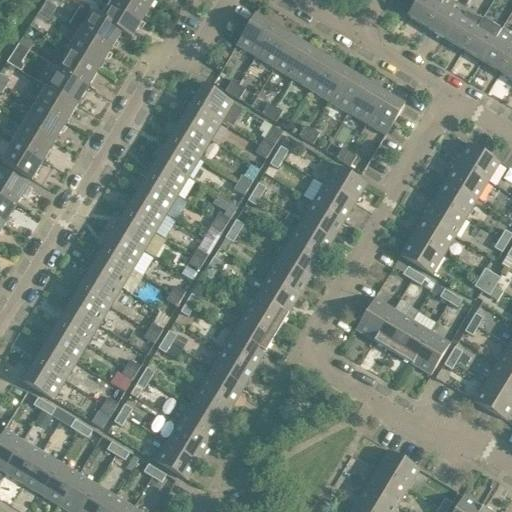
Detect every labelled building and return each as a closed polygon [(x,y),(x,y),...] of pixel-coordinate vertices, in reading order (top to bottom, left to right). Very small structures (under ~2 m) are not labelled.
[(155,1),(153,0),(113,0),(113,1),(144,19),(155,1)] [(417,0),(408,16),(427,28),(444,0),(417,0)] [(450,0),(444,0),(427,28),(446,39),(464,8),(450,0)] [(57,8),(47,1),(42,8),(53,15),(57,8)] [(122,32),(132,38),(144,19),(113,1),(102,19),(122,32)] [(102,19),(82,6),(70,25),(80,32),(111,50),(122,32),(102,19)] [(38,15),(48,22),(53,15),(42,8),(38,15)] [(464,8),(446,39),(464,50),(483,19),(464,8)] [(256,15),(237,46),(256,57),(275,27),(256,15)] [(483,19),(464,50),(483,61),(501,31),(483,19)] [(275,69),(293,38),(275,27),(256,57),(275,69)] [(511,37),(501,31),(483,61),(501,73),(511,54),(511,37)] [(111,50),(80,32),(69,50),(100,69),(111,50)] [(34,44),(23,38),(19,44),(29,51),(34,44)] [(293,80),(312,49),(293,38),(275,69),(293,80)] [(29,51),(19,44),(7,63),(18,69),(29,51)] [(312,91),(330,60),(312,49),(293,80),(312,91)] [(100,69),(69,50),(58,68),(89,87),(100,69)] [(511,54),(501,73),(511,79),(511,54)] [(330,60),(312,91),(330,102),(349,71),(330,60)] [(89,87),(58,68),(47,87),(78,105),(89,87)] [(349,71),(330,102),(349,113),(367,82),(349,71)] [(11,81),(0,74),(0,83),(6,87),(11,81)] [(232,81),(226,92),(233,96),(239,85),(232,81)] [(367,82),(349,113),(367,124),(386,94),(367,82)] [(234,104),(203,85),(191,104),(222,123),(234,104)] [(240,100),(246,90),(239,85),(233,96),(240,100)] [(78,105),(47,87),(36,105),(66,124),(78,105)] [(386,136),(405,105),(386,94),(367,124),(386,136)] [(180,123),(211,141),(217,145),(228,126),(222,123),(191,104),(180,123)] [(269,104),(263,114),(270,118),(276,108),(269,104)] [(66,124),(36,105),(24,124),(55,142),(66,124)] [(277,122),(283,112),(276,108),(270,118),(277,122)] [(169,141),(200,160),(211,141),(180,123),(169,141)] [(55,142),(24,124),(13,142),(44,161),(55,142)] [(306,126),(300,136),(307,141),(313,130),(306,126)] [(313,145),(320,134),(313,130),(307,141),(313,145)] [(275,146),(265,139),(261,146),(271,152),(275,146)] [(158,159),(189,178),(200,160),(169,141),(158,159)] [(2,161),(32,180),(44,161),(13,142),(2,161)] [(500,163),(468,144),(457,163),(489,182),(500,163)] [(256,153),(267,159),(271,152),(261,146),(256,153)] [(289,151),(281,147),(276,155),(284,160),(289,151)] [(343,148),(336,159),(344,163),(350,153),(343,148)] [(350,167),(357,157),(350,153),(344,163),(350,167)] [(270,165),(278,169),(284,160),(276,155),(270,165)] [(147,178),(177,197),(189,178),(158,159),(147,178)] [(446,181),(477,200),(489,182),(457,163),(446,181)] [(367,185),(335,165),(324,184),(356,203),(367,185)] [(28,187),(0,169),(0,195),(17,206),(28,187)] [(253,182),(242,176),(238,183),(249,189),(253,182)] [(135,196),(166,215),(177,197),(147,178),(135,196)] [(435,200),(466,219),(477,200),(446,181),(435,200)] [(234,190),(244,196),(249,189),(238,183),(234,190)] [(267,188),(259,183),(253,192),(261,197),(267,188)] [(313,203),(344,222),(356,203),(324,184),(313,203)] [(248,201),(256,206),(261,197),(253,192),(248,201)] [(17,206),(0,195),(0,221),(5,224),(17,206)] [(124,215),(155,234),(166,215),(135,196),(124,215)] [(218,196),(213,203),(226,211),(224,215),(230,219),(238,208),(218,196)] [(466,219),(435,200),(423,218),(455,237),(466,219)] [(302,221),(333,240),(344,222),(313,203),(302,221)] [(224,215),(220,213),(216,220),(226,226),(230,219),(224,215)] [(113,233),(144,252),(155,234),(124,215),(113,233)] [(455,237),(423,218),(412,237),(444,256),(455,237)] [(212,227),(222,233),(226,226),(216,220),(212,227)] [(244,225),(236,220),(231,229),(239,234),(244,225)] [(290,240),(322,259),(333,240),(302,221),(290,240)] [(226,238),(234,243),(239,234),(231,229),(226,238)] [(511,236),(511,234),(505,230),(500,239),(508,244),(511,236)] [(144,252),(113,233),(102,252),(133,270),(144,252)] [(401,256),(432,275),(444,256),(412,237),(401,256)] [(494,248),(502,253),(508,244),(500,239),(494,248)] [(279,258),(311,277),(322,259),(290,240),(279,258)] [(208,256),(198,250),(194,257),(204,263),(208,256)] [(133,270),(102,252),(91,270),(121,289),(133,270)] [(189,264),(200,270),(204,263),(194,257),(189,264)] [(222,262),(214,257),(209,266),(217,271),(222,262)] [(268,277),(300,296),(311,277),(279,258),(268,277)] [(186,266),(182,273),(193,280),(198,273),(186,266)] [(203,275),(211,280),(217,271),(209,266),(203,275)] [(408,267),(403,275),(412,280),(417,273),(408,267)] [(485,269),(480,278),(488,282),(493,274),(485,269)] [(121,289),(91,270),(80,289),(110,307),(121,289)] [(421,286),(426,278),(417,273),(412,280),(421,286)] [(493,274),(488,282),(495,287),(501,278),(493,274)] [(257,295),(288,314),(300,296),(268,277),(257,295)] [(480,278),(474,287),(482,291),(488,282),(480,278)] [(482,291),(490,296),(495,287),(488,282),(482,291)] [(186,293),(175,287),(171,294),(182,300),(186,293)] [(495,287),(490,296),(498,301),(503,292),(495,287)] [(110,307),(80,289),(68,307),(99,326),(110,307)] [(445,290),(440,297),(449,303),(454,295),(445,290)] [(167,300),(177,307),(182,300),(171,294),(167,300)] [(199,299),(192,294),(186,303),(194,308),(199,299)] [(246,314),(277,333),(288,314),(257,295),(246,314)] [(458,308),(463,300),(454,295),(449,303),(458,308)] [(375,299),(356,330),(375,342),(394,310),(375,299)] [(181,312),(189,317),(194,308),(186,303),(181,312)] [(99,326),(68,307),(57,326),(88,344),(99,326)] [(394,353),(413,321),(394,310),(375,342),(394,353)] [(277,333),(246,314),(235,332),(266,351),(277,333)] [(413,321),(394,353),(412,364),(431,332),(435,326),(417,314),(413,321)] [(483,318),(476,314),(470,322),(478,327),(483,318)] [(465,332),(473,336),(478,327),(470,322),(465,332)] [(163,330),(153,324),(149,331),(159,337),(163,330)] [(88,344),(57,326),(46,344),(77,363),(88,344)] [(145,337),(155,344),(159,337),(149,331),(145,337)] [(177,336),(169,331),(164,340),(172,345),(177,336)] [(266,351),(235,332),(223,351),(255,370),(266,351)] [(431,376),(450,344),(431,332),(412,364),(431,376)] [(180,335),(174,345),(183,350),(188,341),(180,335)] [(159,349),(166,354),(172,345),(164,340),(159,349)] [(77,363),(46,344),(35,363),(66,381),(77,363)] [(511,347),(509,346),(498,364),(511,372),(511,347)] [(463,352),(455,347),(450,356),(458,361),(463,352)] [(255,370),(223,351),(212,369),(244,388),(255,370)] [(444,365),(452,370),(458,361),(450,356),(444,365)] [(141,367),(131,360),(126,368),(137,374),(141,367)] [(23,382),(54,400),(66,381),(35,363),(23,382)] [(511,372),(498,364),(487,383),(511,398),(511,372)] [(122,374),(133,381),(137,374),(126,368),(122,374)] [(155,372),(147,368),(142,377),(150,382),(155,372)] [(244,388),(212,369),(201,388),(233,407),(244,388)] [(450,375),(442,370),(436,379),(445,384),(450,375)] [(136,385),(144,390),(150,382),(142,377),(136,385)] [(475,402),(506,421),(511,411),(511,398),(487,383),(475,402)] [(233,407),(201,388),(190,406),(221,425),(233,407)] [(119,404),(108,397),(104,405),(114,411),(119,404)] [(38,398),(34,406),(42,411),(47,403),(38,398)] [(221,425),(190,406),(180,400),(169,419),(179,425),(210,444),(221,425)] [(51,417),(56,409),(47,403),(42,411),(51,417)] [(133,409),(125,404),(119,414),(127,419),(133,409)] [(100,411),(110,418),(114,411),(104,405),(100,411)] [(42,411),(35,423),(46,429),(53,418),(51,417),(42,411)] [(114,422),(122,427),(127,419),(119,414),(114,422)] [(75,420),(70,428),(79,433),(84,425),(75,420)] [(88,439),(93,431),(84,425),(79,433),(88,439)] [(210,444),(179,425),(167,443),(199,462),(210,444)] [(5,430),(0,437),(0,470),(5,473),(24,441),(5,430)] [(23,484),(42,452),(24,441),(5,473),(23,484)] [(112,442),(107,450),(116,456),(121,448),(112,442)] [(156,462),(188,481),(199,462),(167,443),(156,462)] [(125,461),(130,453),(121,448),(116,456),(125,461)] [(420,470),(389,450),(377,470),(409,489),(420,470)] [(42,495),(61,464),(42,452),(23,484),(42,495)] [(134,455),(126,468),(132,472),(139,459),(134,455)] [(60,506),(79,475),(61,464),(42,495),(60,506)] [(149,465),(144,472),(153,478),(158,470),(149,465)] [(162,483),(167,475),(158,470),(153,478),(162,483)] [(366,488),(397,507),(409,489),(377,470),(366,488)] [(79,475),(60,506),(69,511),(81,511),(98,486),(79,475)] [(98,486),(81,511),(107,511),(116,497),(98,486)] [(355,507),(363,511),(394,511),(397,507),(366,488),(355,507)] [(464,496),(454,511),(480,511),(483,507),(464,496)] [(116,497),(107,511),(132,511),(135,508),(116,497)] [(447,511),(453,503),(445,498),(439,507),(447,511)]
